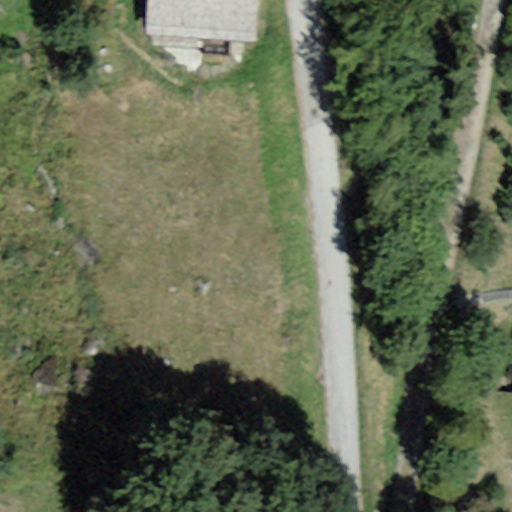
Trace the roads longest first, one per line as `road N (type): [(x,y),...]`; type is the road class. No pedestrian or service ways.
road 1 (residential): [(407,511),(500,0)]
road 2 (residential): [(300,0),(335,288),(350,511)]
